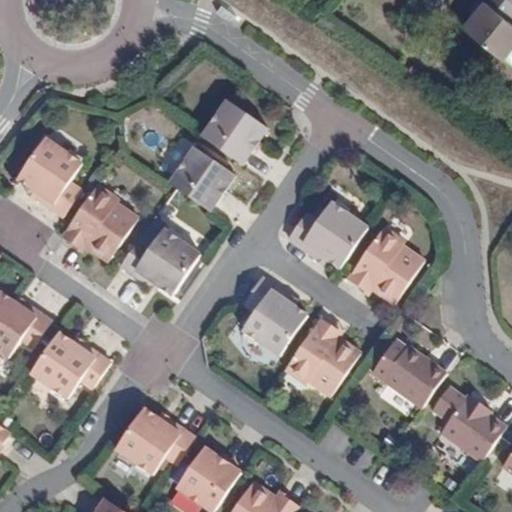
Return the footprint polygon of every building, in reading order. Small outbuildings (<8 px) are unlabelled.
[(482,0),(475,0),(466,11),(472,16),(484,1),(482,0)] [(511,4),(506,0),(482,0),(484,1),(511,25),(511,24),(511,4)] [(501,60),(511,46),(511,24),(511,25),(484,1),(472,16),(463,28),(501,60)] [(262,129),(222,101),(199,134),(239,163),(262,129)] [(27,189),(33,193),(31,197),(59,217),(78,190),(67,181),(78,164),(42,137),(13,178),(27,189)] [(232,175),(193,148),(167,183),(176,189),(207,211),(232,175)] [(115,204),(118,199),(99,185),(63,235),(62,237),(73,246),(78,238),(86,245),(107,261),(137,220),(115,204)] [(18,199),(25,205),(31,197),(33,193),(27,189),(18,199)] [(326,262),(339,271),(368,229),(332,204),(319,221),(307,212),(288,241),(314,260),(317,256),(326,262)] [(368,281),(377,288),(375,291),(396,306),(426,264),(404,247),(406,244),(387,229),(350,279),(363,288),(368,281)] [(152,248),(140,239),(120,267),(146,287),(149,283),(157,288),(169,296),(198,257),(164,231),(152,248)] [(71,249),(79,256),(86,245),(78,238),(73,246),(71,249)] [(314,260),(310,266),(319,272),(326,262),(317,256),(314,260)] [(281,356),(310,315),(298,307),(290,302),(293,298),(263,277),(243,304),(257,316),(246,332),(281,356)] [(360,292),(370,299),(375,291),(377,288),(368,281),(363,288),(360,292)] [(142,293),(150,299),(157,288),(149,283),(146,287),(142,293)] [(30,293),(23,288),(15,298),(22,304),(26,299),(30,293)] [(306,296),(298,290),(293,298),(290,302),(298,307),(306,296)] [(35,348),(54,319),(26,299),(22,304),(15,298),(2,291),(0,293),(0,349),(10,357),(23,340),(35,348)] [(331,339),(338,330),(321,320),(286,370),(307,387),(310,383),(331,398),(363,355),(343,341),(340,345),(331,339)] [(348,333),(340,327),(338,330),(331,339),(340,345),(343,341),(348,333)] [(91,334),(84,330),(77,341),(84,345),(86,341),(91,334)] [(84,345),(77,341),(62,331),(33,373),(69,400),(82,381),(95,391),(114,361),(86,341),(84,345)] [(372,377),(422,412),(447,377),(407,349),(406,351),(395,343),(372,377)] [(471,398),(443,436),(483,465),(508,429),(490,417),(483,412),(486,408),(471,398)] [(173,411),(164,405),(157,417),(165,423),(167,419),(173,411)] [(490,417),(493,413),(486,408),(483,412),(490,417)] [(166,457),(180,467),(199,440),(167,419),(165,423),(157,417),(145,409),(116,449),(152,476),(166,457)] [(12,433),(0,424),(0,443),(3,446),(12,433)] [(0,453),(4,456),(8,449),(3,446),(0,443),(0,453)] [(211,448),(183,490),(214,511),(218,511),(246,473),(211,448)] [(511,474),(511,455),(503,467),(511,474)] [(299,511),(304,506),(289,496),(284,502),(277,498),(279,495),(258,480),(235,511),(299,511)] [(291,493),(284,488),(279,495),(277,498),(284,502),(289,496),(291,493)] [(123,511),(106,500),(97,511),(123,511)]
